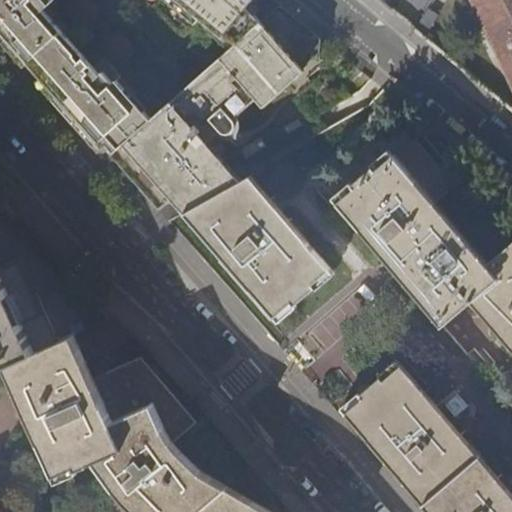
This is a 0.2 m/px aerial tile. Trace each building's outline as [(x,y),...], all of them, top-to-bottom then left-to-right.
[(0,0),(0,29),(64,102),(152,201),(157,207),(173,198),(185,212),(243,179),(208,140),(221,128),(224,131),(227,132),(231,131),(234,129),(236,125),(236,121),(234,116),(257,96),(264,104),(304,69),(302,66),(319,50),(319,37),(274,0),(166,0),(194,23),(199,18),(233,45),(150,119),(134,101),(138,97),(104,59),(93,68),(42,10),(52,0),(0,0)] [(511,0),(473,0),(511,81),(511,0)] [(511,243),(489,263),(450,219),(420,184),(394,154),(376,169),(373,166),(353,183),(356,186),(337,202),(443,327),(474,303),(511,347),(511,243)] [(252,173),(243,179),(185,212),(193,222),(236,274),(271,318),(273,320),(290,305),(292,307),(314,290),(312,287),(331,271),(252,173)] [(0,367),(9,363),(58,342),(21,256),(8,263),(0,246),(0,367)] [(76,333),(58,342),(9,363),(21,391),(59,476),(98,460),(118,487),(135,508),(139,511),(279,511),(204,470),(176,441),(198,421),(193,414),(154,368),(145,358),(100,378),(90,360),(76,333)] [(302,364),(316,355),(307,341),(293,349),(302,364)] [(511,511),(511,494),(399,363),(380,379),(377,375),(357,393),(360,396),(341,412),(352,423),(403,482),(428,511),(511,511)]
